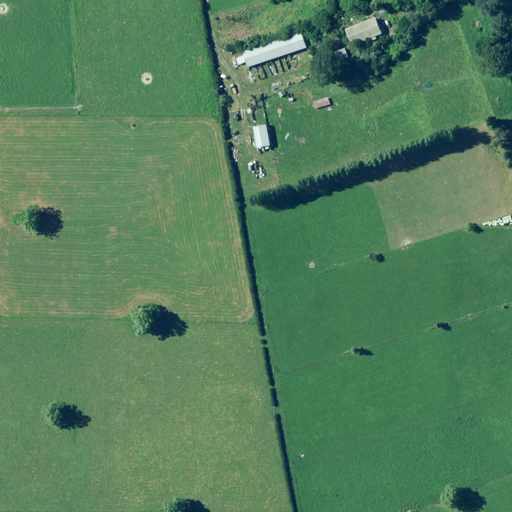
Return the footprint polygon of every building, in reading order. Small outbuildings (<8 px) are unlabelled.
[(384,33),(377,17),(347,30),(353,46),(371,38),(373,41),(377,40),(376,37),(384,33)] [(245,52),(246,55),(237,58),(239,66),(248,63),(250,67),(308,48),(303,32),(245,52)] [(353,59),(348,46),(331,53),(336,65),(353,59)] [(286,96),(281,90),(278,93),(282,99),(286,96)] [(296,100),(293,91),(287,93),(290,102),(296,100)] [(259,148),(266,147),(267,150),(273,149),(272,139),(269,125),(255,127),(259,148)]
